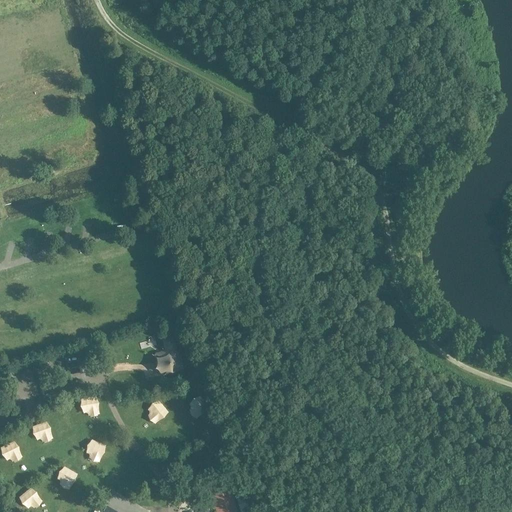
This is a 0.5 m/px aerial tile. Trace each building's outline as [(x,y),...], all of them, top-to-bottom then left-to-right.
[(124,281),(123,272),(112,272),(112,281),(124,281)] [(80,324),(88,323),(87,310),(79,310),(80,324)] [(184,338),(175,341),(177,347),(186,344),(184,338)] [(147,378),(141,380),(144,392),(150,390),(147,378)] [(202,415),(214,409),(211,402),(199,408),(202,415)] [(221,432),(227,426),(219,419),(214,425),(221,432)] [(24,430),(17,435),(23,444),(30,439),(24,430)] [(86,464),(98,459),(95,449),(82,454),(86,464)] [(219,469),(198,471),(199,482),(220,479),(219,469)] [(216,511),(236,511),(231,491),(212,497),(216,511)]
